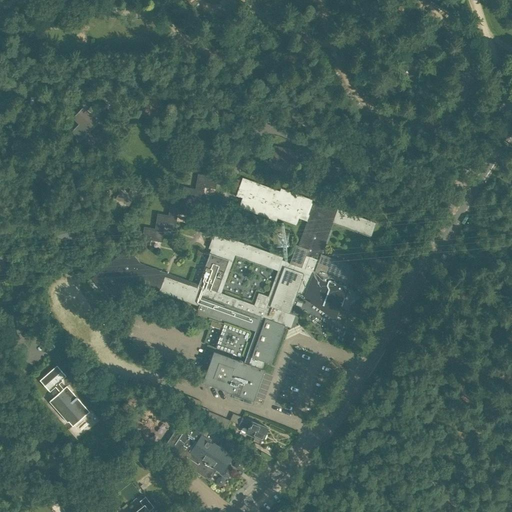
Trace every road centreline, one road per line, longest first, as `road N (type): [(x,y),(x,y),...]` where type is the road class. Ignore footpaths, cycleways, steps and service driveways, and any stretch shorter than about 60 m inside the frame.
road 1 (tertiary): [(236,511),(337,410),(511,127)]
road 2 (unknown): [(2,311),(22,358),(25,409),(36,433),(103,511)]
road 3 (unknown): [(276,133),(248,150),(228,198),(181,239)]
